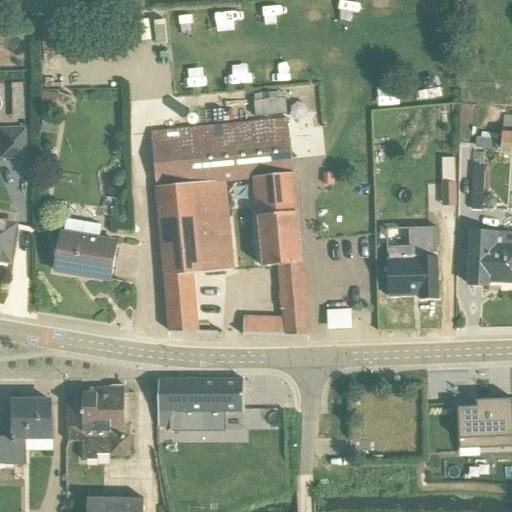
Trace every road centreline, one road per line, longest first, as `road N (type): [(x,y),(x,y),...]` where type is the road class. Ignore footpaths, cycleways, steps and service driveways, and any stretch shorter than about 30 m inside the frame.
road 1 (unclassified): [(310,356),(185,358),(0,331)]
road 2 (unclassified): [(511,350),(310,356)]
road 3 (residential): [(305,511),(310,356)]
